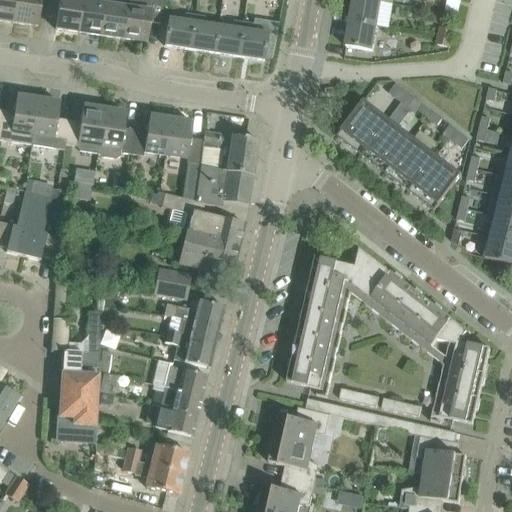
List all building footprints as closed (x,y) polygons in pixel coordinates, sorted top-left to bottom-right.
[(0,0),(0,21),(13,24),(16,0),(0,0)] [(16,0),(13,24),(37,27),(40,0),(16,0)] [(82,2),(83,2),(83,0),(72,0),(72,1),(68,0),(58,0),(54,30),(78,33),(82,2)] [(100,37),(105,0),(96,0),(95,4),(83,2),(82,2),(78,33),(100,37)] [(128,9),(127,9),(117,7),(116,0),(105,0),(100,37),(123,40),(128,9)] [(128,0),(127,9),(128,9),(123,40),(146,44),(152,0),(128,0)] [(391,3),(380,1),(369,0),(354,0),(350,22),(376,26),(376,25),(387,27),(391,3)] [(190,50),(193,25),(169,21),(165,46),(190,50)] [(372,51),(376,26),(350,22),(346,47),(372,51)] [(213,54),(217,29),(193,25),(190,50),(213,54)] [(439,37),(452,40),(454,32),(441,28),(439,37)] [(237,57),(241,32),(217,29),(213,54),(237,57)] [(266,36),(264,36),(241,32),(237,57),(262,61),(266,36)] [(450,48),(452,40),(439,37),(437,45),(450,48)] [(503,84),(510,86),(511,79),(511,73),(506,72),(503,84)] [(388,94),(395,99),(402,90),(396,85),(388,94)] [(494,103),(497,91),(489,89),(486,101),(494,103)] [(395,99),(401,104),(409,95),(402,90),(395,99)] [(408,109),(415,99),(409,95),(401,104),(408,109)] [(2,111),(0,123),(0,142),(31,147),(32,137),(34,137),(37,119),(33,118),(35,99),(16,96),(13,113),(2,111)] [(32,137),(31,147),(63,152),(64,146),(68,121),(56,120),(59,103),(40,101),(37,100),(37,99),(36,99),(35,99),(33,118),(37,119),(34,137),(32,137)] [(361,156),(388,120),(364,101),(336,137),(361,156)] [(68,121),(64,146),(76,148),(79,151),(97,154),(98,146),(100,147),(103,129),(99,128),(102,109),(101,109),(101,105),(86,103),(85,107),(82,106),(80,123),(68,121)] [(418,112),(427,119),(432,113),(423,105),(418,112)] [(98,146),(97,154),(98,154),(99,158),(115,160),(119,157),(119,154),(131,156),(135,131),(123,130),(125,113),(104,110),(104,109),(102,109),(99,128),(103,129),(100,147),(98,146)] [(437,126),(442,120),(432,113),(427,119),(437,126)] [(135,131),(131,156),(142,158),(143,153),(167,157),(169,139),(165,138),(168,119),(149,116),(146,133),(135,131)] [(482,118),(479,130),(487,132),(489,120),(482,118)] [(168,119),(165,138),(169,139),(167,157),(186,160),(186,164),(197,166),(198,161),(201,141),(189,139),(192,123),(170,120),(170,119),(168,119)] [(385,175),(412,139),(388,120),(361,156),(385,175)] [(442,135),(449,140),(456,131),(450,126),(442,135)] [(484,143),(487,132),(479,130),(476,141),(484,143)] [(449,140),(455,145),(463,136),(456,131),(449,140)] [(257,141),(231,137),(231,138),(203,134),(201,157),(202,157),(200,168),(252,176),(257,141)] [(462,150),(469,141),(463,136),(455,145),(462,150)] [(409,193),(437,157),(412,139),(385,175),(409,193)] [(434,212),(461,176),(437,157),(409,193),(434,212)] [(472,158),(469,169),(477,171),(480,160),(472,158)] [(248,207),(252,176),(200,168),(200,169),(199,169),(194,202),(195,203),(194,205),(204,207),(204,206),(221,209),(222,203),(248,207)] [(474,183),(477,171),(469,169),(466,181),(474,183)] [(511,201),(511,180),(505,178),(500,198),(511,201)] [(91,192),(100,193),(101,187),(69,182),(66,197),(89,201),(91,192)] [(0,224),(0,247),(6,249),(5,254),(22,258),(38,196),(24,193),(15,228),(0,224)] [(195,203),(194,202),(163,195),(160,209),(190,216),(186,233),(239,246),(244,225),(202,215),(204,207),(194,205),(195,203)] [(38,196),(22,258),(39,262),(41,258),(58,262),(60,239),(42,235),(51,199),(38,196)] [(470,199),(462,197),(459,209),(467,211),(470,199)] [(511,201),(500,198),(495,218),(511,222),(511,201)] [(464,223),(467,211),(459,209),(456,221),(464,223)] [(511,244),(511,222),(495,218),(490,239),(511,244)] [(458,247),(462,232),(454,230),(451,243),(458,247)] [(233,267),(239,246),(186,233),(178,266),(218,276),(221,263),(233,267)] [(511,266),(511,244),(490,239),(485,260),(511,266)] [(449,341),(459,343),(467,332),(360,249),(355,268),(357,268),(352,287),(370,300),(365,306),(426,354),(436,341),(448,344),(449,341)] [(357,268),(355,268),(315,259),(310,284),(351,293),(352,287),(357,268)] [(157,272),(154,296),(188,301),(191,277),(157,272)] [(345,318),(351,293),(310,284),(304,309),(345,318)] [(106,288),(103,310),(115,312),(118,289),(106,288)] [(224,308),(204,304),(198,302),(196,313),(186,311),(173,307),(166,305),(163,316),(171,318),(170,320),(183,323),(183,321),(219,329),(224,308)] [(339,343),(345,318),(304,309),(298,333),(339,343)] [(103,310),(101,328),(113,329),(115,312),(103,310)] [(87,313),(86,354),(100,354),(100,352),(101,314),(87,313)] [(214,349),(219,329),(183,321),(183,323),(170,320),(167,332),(180,335),(178,340),(188,343),(214,349)] [(209,370),(214,349),(188,343),(178,340),(180,335),(167,332),(164,344),(175,347),(172,360),(183,363),(209,370)] [(334,367),(339,343),(298,333),(293,358),(334,367)] [(490,350),(459,343),(449,341),(448,344),(443,366),(484,376),(490,350)] [(61,375),(60,389),(98,392),(99,375),(100,354),(86,354),(80,353),(80,354),(63,353),(61,375)] [(104,353),(100,375),(102,376),(108,377),(112,355),(104,353)] [(326,396),(327,396),(334,367),(293,358),(287,383),(327,392),(326,396)] [(206,377),(171,369),(172,364),(160,362),(158,368),(155,380),(167,383),(166,390),(176,392),(201,398),(206,377)] [(479,400),(484,376),(443,366),(437,391),(479,400)] [(102,376),(99,395),(102,395),(113,397),(116,378),(108,377),(102,376)] [(196,418),(201,398),(176,392),(166,390),(167,383),(155,380),(148,406),(196,418)] [(21,400),(20,399),(4,389),(1,393),(0,392),(0,429),(18,401),(20,402),(21,400)] [(57,441),(57,442),(95,444),(98,393),(98,392),(60,389),(60,393),(58,416),(57,441)] [(341,390),(339,400),(376,408),(379,398),(341,390)] [(433,417),(473,426),(479,400),(437,391),(431,420),(432,420),(433,417)] [(102,395),(100,408),(111,410),(113,397),(102,395)] [(383,399),(381,409),(419,418),(421,408),(383,399)] [(447,432),(327,405),(308,400),(305,411),(330,416),(420,437),(444,442),(447,432)] [(191,439),(196,418),(148,406),(144,423),(155,426),(155,428),(167,431),(166,433),(191,439)] [(326,436),(330,416),(305,411),(303,422),(279,417),(277,425),(275,425),(271,436),(270,439),(312,449),(315,437),(326,436)] [(447,432),(444,442),(455,444),(457,434),(447,432)] [(443,454),(444,442),(420,437),(417,458),(426,463),(424,476),(466,482),(467,479),(467,467),(465,466),(466,458),(443,454)] [(310,461),(312,449),(270,439),(269,442),(268,455),(270,455),(268,464),(292,469),(289,481),(314,486),(319,467),(310,461)] [(96,453),(96,454),(125,461),(182,475),(188,454),(168,449),(156,446),(153,456),(141,453),(128,450),(127,452),(98,445),(96,453)] [(125,461),(122,472),(134,476),(133,477),(147,480),(145,489),(177,497),(182,475),(125,461)] [(466,485),(466,482),(424,476),(422,488),(412,490),(409,511),(420,511),(434,511),(435,502),(459,505),(460,497),(462,497),(466,485)] [(26,486),(16,480),(5,498),(16,504),(26,486)] [(310,506),(314,486),(289,481),(286,492),(263,487),(261,495),(259,495),(255,506),(254,510),(264,511),(297,511),(299,507),(310,506)]
